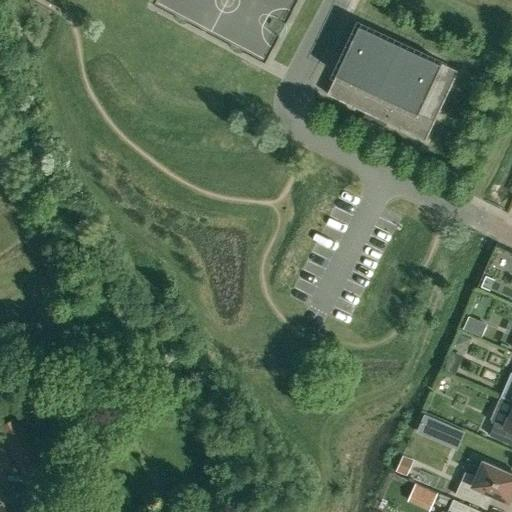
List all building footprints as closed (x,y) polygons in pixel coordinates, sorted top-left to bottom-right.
[(328,93),(426,140),(459,70),(360,23),(328,93)] [(487,324),(469,316),(464,328),(482,336),(487,324)] [(511,371),(501,395),(511,399),(511,371)] [(511,405),(504,424),(495,420),(489,433),(511,444),(511,443),(511,405)] [(26,424),(19,412),(8,419),(0,423),(0,434),(23,475),(39,466),(47,461),(45,456),(48,454),(42,444),(47,442),(40,430),(28,435),(23,426),(26,424)] [(465,471),(455,494),(482,506),(488,492),(509,502),(511,495),(511,473),(483,460),(476,476),(465,471)] [(406,500),(429,509),(436,491),(413,482),(406,500)] [(453,498),(446,511),(445,511),(442,510),(441,511),(479,511),(480,510),(453,498)]
